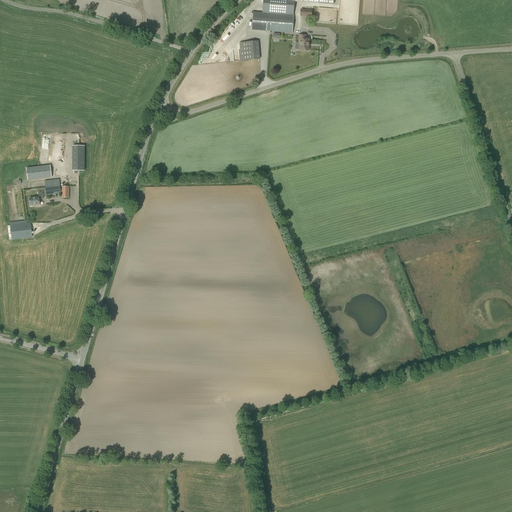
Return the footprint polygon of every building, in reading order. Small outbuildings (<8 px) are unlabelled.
[(292,33),(293,15),(253,12),(251,33),(270,34),(270,32),(292,33)] [(308,50),(309,39),(305,39),(306,35),(299,35),(298,43),(299,43),(299,50),(308,50)] [(241,61),(249,60),(259,59),(258,41),(239,43),(241,61)] [(72,145),(72,170),(85,170),(85,145),(72,145)] [(28,180),(52,178),(50,165),(26,168),(28,180)] [(46,195),(61,193),(59,179),(44,181),(46,195)] [(30,205),(39,204),(39,199),(43,199),(42,192),(38,192),(39,197),(29,198),(30,205)] [(27,223),(26,221),(10,222),(12,240),(32,237),(30,223),(27,223)]
